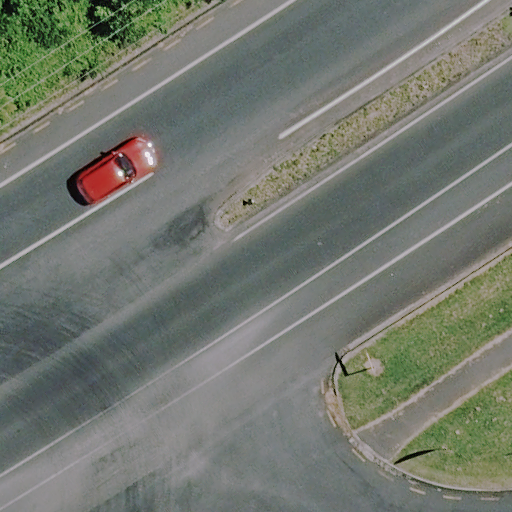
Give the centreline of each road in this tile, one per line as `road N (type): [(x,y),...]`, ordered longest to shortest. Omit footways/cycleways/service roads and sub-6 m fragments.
road 1 (secondary): [(511,98),(171,317)]
road 2 (secondary): [(83,193),(388,0)]
road 3 (residential): [(171,317),(293,488),(376,511)]
road 4 (secondary): [(171,317),(0,423)]
road 5 (residential): [(83,193),(171,317)]
